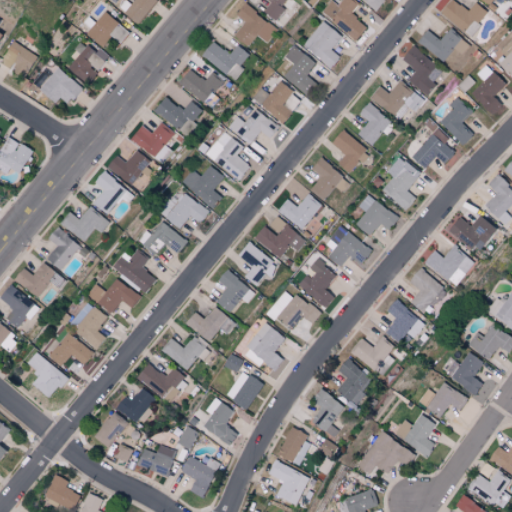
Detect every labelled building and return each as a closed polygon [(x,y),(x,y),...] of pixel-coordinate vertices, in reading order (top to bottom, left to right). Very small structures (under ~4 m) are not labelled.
[(131,0),(122,14),(138,25),(156,0),(155,0),(131,0)] [(268,0),(270,2),(262,12),(274,21),(284,8),(280,5),(284,0),(268,0)] [(331,0),(321,13),(355,40),(366,26),(351,14),(359,4),(354,0),(341,0),(338,4),(331,0)] [(383,0),(361,0),(374,11),(384,0),(383,0)] [(467,11),(453,0),(449,0),(438,13),(462,32),(472,19),(477,23),(486,12),(474,2),(467,11)] [(243,21),(232,36),(246,47),(255,35),(265,42),(275,28),(242,3),(234,14),(243,21)] [(110,36),(120,44),(129,33),(103,11),(84,34),(101,47),(110,36)] [(329,69),(340,57),(331,49),(341,37),(323,21),(303,45),(329,69)] [(461,37),(449,28),(440,40),(425,30),(416,43),(444,62),(461,37)] [(511,38),(500,52),(505,56),(497,64),(510,76),(511,73),(511,38)] [(236,45),(229,54),(212,41),(201,55),(233,81),(243,68),(239,65),(248,55),(236,45)] [(104,62),(81,42),(69,56),(74,60),(67,68),(86,84),(104,62)] [(11,71),(27,77),(36,52),(9,43),(1,65),(12,68),(11,71)] [(282,77),(304,95),(314,82),(306,75),(315,63),(293,45),(284,57),(293,64),(282,77)] [(424,95),(443,73),(412,46),(401,58),(415,71),(407,80),(424,95)] [(470,94),(491,116),(502,105),(493,96),(505,85),(485,64),(476,74),(483,81),(470,94)] [(56,103),(60,98),(69,105),(82,87),(56,68),(49,77),(41,71),(31,84),(56,103)] [(222,80),(211,71),(203,80),(190,69),(178,82),(202,103),(222,80)] [(369,97),(404,124),(422,102),(413,95),(414,93),(398,81),(388,94),(378,86),(369,97)] [(301,100),(278,82),(269,94),(261,88),(252,99),(282,123),(301,100)] [(189,101),(183,110),(163,96),(152,112),(179,130),(187,118),(193,122),(202,110),(189,101)] [(472,134),(461,123),(472,112),(456,96),(448,105),(452,108),(439,122),(462,144),(472,134)] [(368,144),(390,124),(370,102),(358,112),(367,123),(357,132),(368,144)] [(245,122),(238,116),(230,127),(251,144),(261,131),(269,138),(278,127),(255,109),(245,122)] [(170,150),(164,145),(174,133),(160,121),(151,133),(140,124),(129,139),(160,163),(170,150)] [(410,157),(424,170),(435,156),(444,164),(454,153),(444,143),(448,139),(436,128),(410,157)] [(366,151),(342,129),(330,142),(344,155),(337,164),(346,172),(366,151)] [(238,181),(251,167),(238,155),(244,148),(227,132),(208,153),(238,181)] [(32,149),(5,137),(0,149),(0,166),(21,175),(32,149)] [(106,167),(131,186),(149,160),(134,150),(125,162),(115,155),(106,167)] [(420,175),(400,157),(386,172),(393,178),(381,190),(404,210),(415,198),(406,190),(420,175)] [(320,177),(309,189),(323,200),(342,176),(319,158),(310,169),(320,177)] [(511,158),(502,169),(511,178),(511,158)] [(182,182),(211,208),(221,197),(213,190),(224,177),(211,165),(201,176),(194,170),(182,182)] [(107,214),(126,188),(101,171),(94,182),(103,189),(92,204),(107,214)] [(483,206),(504,225),(511,218),(505,212),(511,204),(511,189),(496,174),(486,184),(496,193),(483,206)] [(159,214),(182,228),(189,215),(202,223),(210,210),(184,194),(180,200),(171,195),(159,214)] [(302,229),(320,204),(307,194),(297,207),(286,199),(277,211),(302,229)] [(358,207),(364,212),(355,225),(370,236),(379,223),(389,230),(398,218),(367,194),(358,207)] [(79,219),(68,212),(59,224),(84,242),(93,229),(100,233),(108,222),(88,207),(79,219)] [(291,246),(296,251),(305,242),(277,215),(267,226),(265,225),(254,236),(278,259),(291,246)] [(459,217),(448,229),(474,253),(496,231),(479,215),(469,226),(459,217)] [(146,232),(139,241),(156,256),(165,244),(177,254),(187,242),(162,221),(150,236),(146,232)] [(244,277),(256,285),(265,273),(270,276),(278,264),(247,243),(238,257),(251,266),(244,277)] [(475,262),(454,245),(443,258),(433,250),(423,262),(455,287),(475,262)] [(145,293),(156,279),(142,268),(149,259),(138,250),(128,262),(120,256),(112,267),(145,293)] [(334,297),(324,289),(336,274),(316,258),(308,268),(311,270),(298,286),(324,308),(334,297)] [(32,275),(22,267),(13,279),(36,297),(55,273),(42,263),(32,275)] [(241,299),(247,304),(255,295),(226,269),(217,280),(226,289),(216,301),(229,313),(241,299)] [(408,282),(419,288),(409,304),(425,313),(442,284),(416,269),(408,282)] [(132,308),(140,296),(115,279),(107,292),(95,284),(87,297),(112,313),(120,301),(132,308)] [(16,328),(34,302),(8,285),(0,296),(0,299),(13,308),(4,320),(16,328)] [(495,296),(485,313),(511,328),(511,289),(505,301),(495,296)] [(301,316),(312,324),(320,312),(294,294),(292,298),(287,294),(272,316),(292,330),(301,316)] [(418,320),(395,299),(385,310),(395,319),(385,330),(398,342),(418,320)] [(97,348),(105,338),(97,330),(107,319),(89,303),(70,324),(97,348)] [(184,323),(208,342),(219,328),(227,335),(236,324),(214,307),(204,320),(194,312),(184,323)] [(0,324),(0,345),(8,352),(19,340),(0,324)] [(274,371),(282,359),(273,353),(284,338),(265,324),(246,350),(274,371)] [(511,346),(511,338),(491,324),(482,337),(475,332),(466,345),(488,360),(499,345),(508,352),(511,346)] [(90,351),(69,333),(49,356),(61,366),(71,355),(80,363),(90,351)] [(350,352),(376,370),(393,344),(381,336),(373,347),(359,338),(350,352)] [(184,348),(170,338),(160,350),(186,371),(197,357),(202,360),(209,351),(192,338),(184,348)] [(40,375),(33,383),(50,399),(68,379),(38,351),(27,363),(40,375)] [(452,360),(443,374),(474,395),(482,383),(473,377),(482,362),(467,352),(459,365),(452,360)] [(394,360),(388,355),(376,370),(383,375),(394,360)] [(374,383),(348,358),(337,369),(347,378),(336,390),(353,406),(374,383)] [(165,376),(148,363),(136,378),(170,403),(187,380),(171,369),(165,376)] [(231,401),(245,410),(263,383),(249,374),(231,401)] [(435,394),(425,388),(417,403),(441,416),(448,404),(459,410),(466,397),(441,383),(435,394)] [(154,399),(141,388),(130,400),(126,396),(117,406),(138,426),(152,410),(147,406),(154,399)] [(338,431),(330,424),(343,407),(319,388),(310,400),(320,408),(310,421),(332,438),(338,431)] [(233,412),(214,398),(205,411),(208,414),(196,430),(212,441),(215,437),(228,446),(237,434),(224,424),(233,412)] [(95,438),(111,448),(127,423),(111,413),(95,438)] [(393,435),(427,455),(434,444),(425,439),(434,424),(419,414),(412,425),(403,419),(393,435)] [(0,448),(0,440),(8,430),(0,424),(0,455),(3,451),(0,448)] [(177,444),(189,449),(196,431),(184,426),(177,444)] [(304,441),(307,434),(288,427),(278,456),(301,465),(309,443),(304,441)] [(396,460),(408,466),(416,452),(379,432),(359,468),(369,474),(373,466),(388,474),(396,460)] [(127,463),(132,450),(120,444),(114,457),(127,463)] [(143,448),(137,465),(167,476),(175,451),(159,445),(156,453),(143,448)] [(489,459),(511,473),(511,445),(508,453),(497,446),(489,459)] [(203,497),(214,468),(186,457),(180,473),(194,478),(189,492),(203,497)] [(276,496),(296,506),(309,477),(275,460),(268,475),(283,482),(276,496)] [(490,482),(476,474),(468,488),(504,508),(511,495),(504,491),(511,479),(496,471),(490,482)] [(69,480),(55,475),(46,498),(75,509),(81,494),(66,489),(69,480)] [(364,511),(363,509),(377,505),(372,489),(343,498),(347,510),(342,511),(341,511),(364,511)] [(102,499),(86,494),(80,511),(99,511),(98,511),(102,499)] [(462,511),(483,511),(485,509),(461,496),(454,507),(462,511)]
